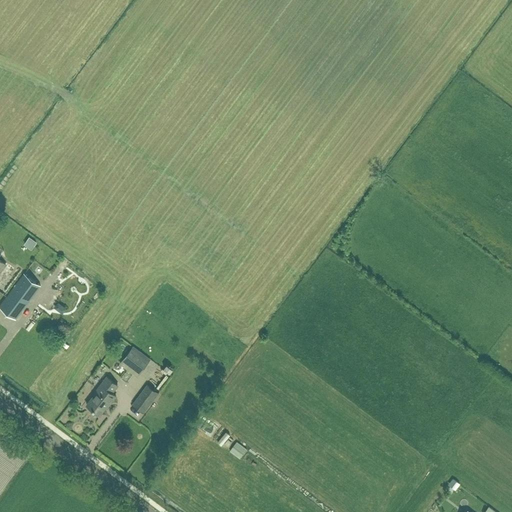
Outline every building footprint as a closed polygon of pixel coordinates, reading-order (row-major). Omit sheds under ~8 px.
[(62,263),(27,237),(15,252),(50,278),(62,263)] [(40,285),(24,273),(0,303),(0,307),(14,318),(40,285)] [(140,371),(149,358),(133,346),(123,359),(140,371)] [(171,369),(166,364),(163,368),(168,373),(171,369)] [(109,404),(116,396),(111,393),(117,385),(107,377),(96,390),(97,391),(86,404),(99,415),(108,403),(109,404)] [(142,412),(157,392),(146,384),(131,403),(142,412)] [(230,450),(240,457),(246,448),(236,441),(230,450)] [(455,488),(458,484),(459,483),(453,478),(449,483),(455,488)]
